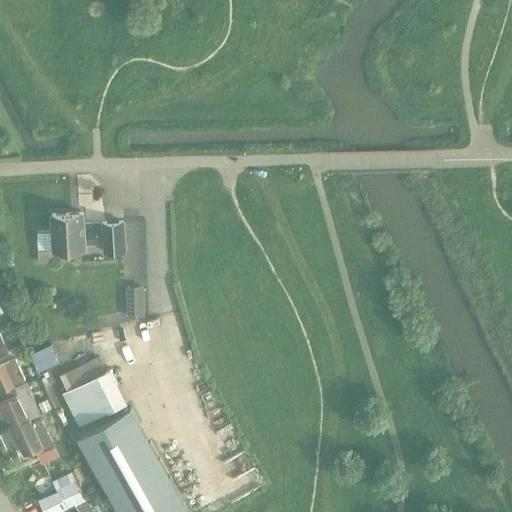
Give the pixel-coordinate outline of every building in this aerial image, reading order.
[(83,213),(71,213),(52,214),(53,231),(37,232),(38,250),(54,249),(85,248),(85,244),(104,243),(104,252),(125,251),(124,221),(103,223),(83,224),(83,213)] [(143,287),(127,288),(128,316),(144,316),(143,287)] [(67,299),(58,301),(60,311),(70,308),(67,299)] [(95,315),(85,317),(88,329),(98,327),(95,315)] [(16,358),(0,365),(0,391),(25,380),(16,358)] [(10,427),(11,427),(30,419),(41,414),(26,382),(0,394),(0,403),(11,427),(10,427)] [(47,399),(38,403),(42,412),(51,408),(47,399)] [(131,406),(78,435),(121,511),(186,511),(189,510),(131,406)] [(30,419),(11,427),(24,456),(40,449),(41,451),(54,445),(41,418),(31,422),(30,419)] [(56,511),(74,503),(84,498),(71,473),(53,481),(58,490),(39,500),(45,511),(56,511)] [(98,490),(87,496),(93,508),(104,502),(98,490)] [(92,511),(84,498),(74,503),(79,511),(92,511)]
